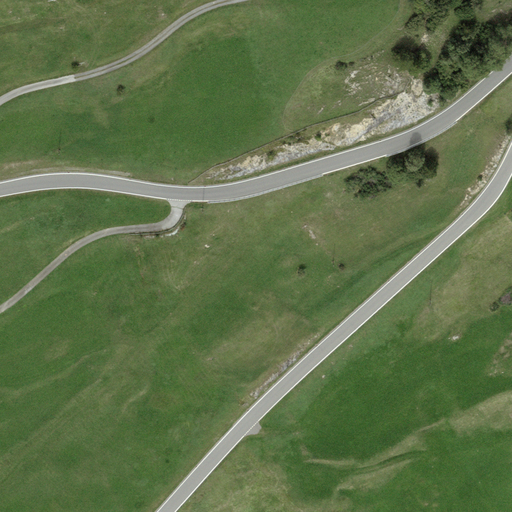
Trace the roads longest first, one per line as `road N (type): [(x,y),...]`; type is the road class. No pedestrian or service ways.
road 1 (unclassified): [(511,62),(422,132),(255,186),(183,195),(80,181),(0,189)]
road 2 (unclassified): [(166,511),(286,384),(481,206),(511,158)]
road 3 (track): [(0,102),(112,66),(201,9),(234,0)]
road 4 (track): [(183,195),(164,225),(88,237),(0,309)]
